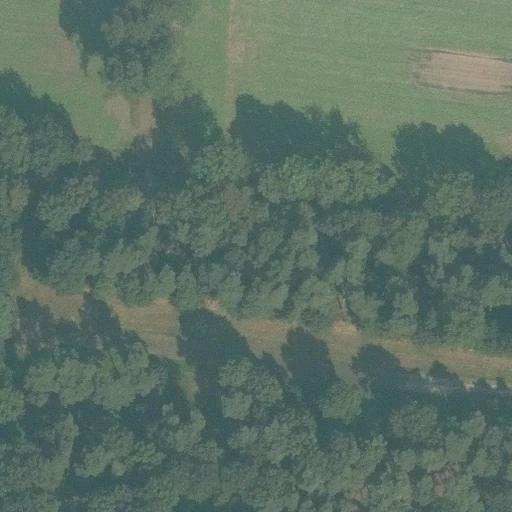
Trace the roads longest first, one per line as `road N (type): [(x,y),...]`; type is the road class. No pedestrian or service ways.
road 1 (unclassified): [(0,176),(511,237)]
road 2 (track): [(144,193),(152,0)]
